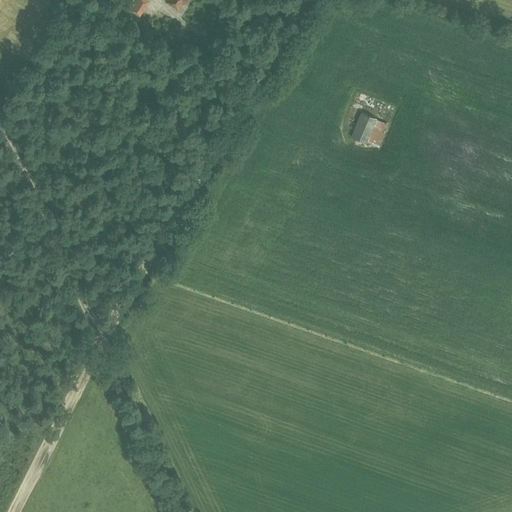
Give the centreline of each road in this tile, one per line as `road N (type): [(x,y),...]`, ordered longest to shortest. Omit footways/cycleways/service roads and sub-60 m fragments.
road 1 (track): [(304,0),(102,340)]
road 2 (track): [(100,333),(0,119)]
road 3 (track): [(102,340),(17,511)]
road 4 (track): [(183,511),(102,340)]
